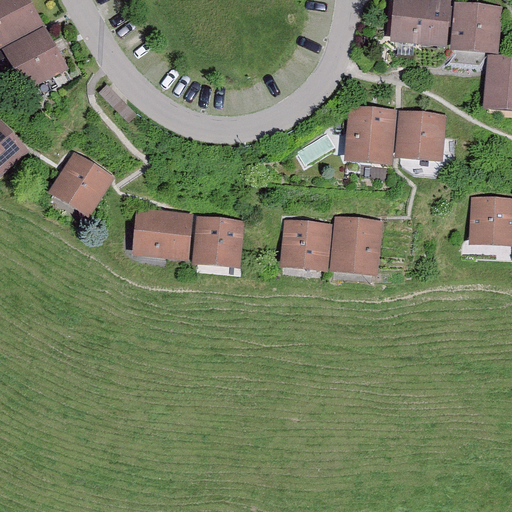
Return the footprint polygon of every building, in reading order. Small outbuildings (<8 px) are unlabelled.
[(0,0),(0,50),(44,25),(29,0),(0,0)] [(395,0),(393,44),(447,48),(450,2),(427,0),(395,0)] [(452,52),(499,56),(502,9),(456,6),(452,52)] [(7,59),(28,95),(70,70),(45,28),(0,55),(0,61),(1,62),(7,59)] [(485,111),(511,113),(511,61),(489,59),(488,72),(485,111)] [(108,86),(99,95),(128,125),(137,116),(108,86)] [(345,165),(391,168),(396,113),(349,110),(345,165)] [(396,162),(443,166),(447,119),(400,115),(396,162)] [(0,180),(27,154),(0,126),(0,180)] [(51,196),(91,220),(113,182),(73,158),(51,196)] [(470,248),(511,250),(511,202),(472,201),(470,248)] [(134,258),(189,263),(193,217),(138,211),(134,258)] [(193,266),(240,271),(245,223),(198,219),(193,266)] [(332,274),(378,278),(382,225),(336,222),(332,274)] [(282,268),(329,273),(333,229),(286,225),(282,268)]
